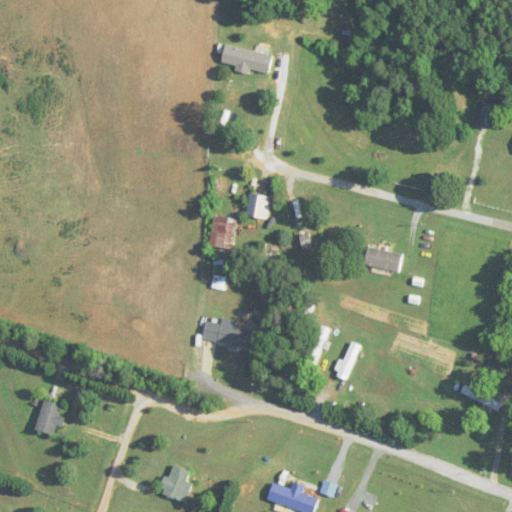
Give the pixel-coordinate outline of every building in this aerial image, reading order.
[(272,74),(276,56),(227,44),(223,62),(272,74)] [(495,129),(500,106),(485,102),(480,126),(495,129)] [(247,216),(268,220),(273,198),(252,194),(247,216)] [(211,248),(235,250),(238,217),(214,215),(211,248)] [(301,231),(304,250),(315,249),(317,267),(325,266),(319,228),(301,231)] [(405,254),(369,247),(365,265),(402,273),(405,254)] [(249,352),(254,332),(208,322),(204,341),(249,352)] [(332,330),(324,326),(306,366),(314,369),(332,330)] [(339,376),(348,381),(364,346),(354,342),(339,376)] [(507,397),(495,391),(492,397),(465,385),(460,395),(500,413),(507,397)] [(60,426),(67,407),(47,400),(37,430),(56,436),(59,426),(60,426)] [(198,475),(175,464),(162,492),(186,503),(198,475)]
